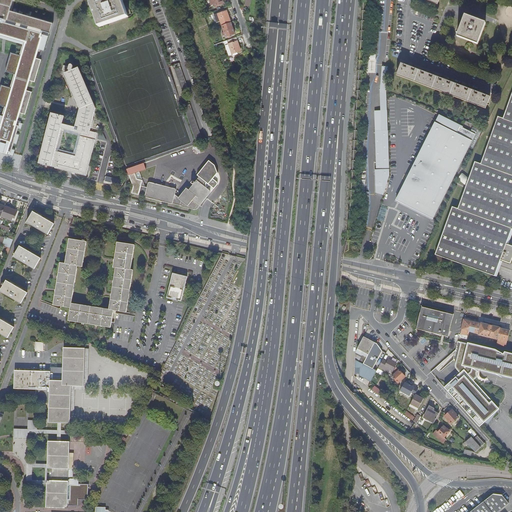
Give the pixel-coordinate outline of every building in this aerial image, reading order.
[(121,0),(98,0),(90,3),(99,27),(128,16),(121,0)] [(217,14),(221,25),(230,22),(226,11),(217,14)] [(457,37),(477,44),(485,23),(465,16),(457,37)] [(0,35),(22,42),(21,45),(19,52),(10,50),(4,69),(13,72),(9,87),(0,84),(0,104),(4,106),(1,117),(0,116),(0,152),(12,156),(14,150),(8,149),(10,143),(15,144),(18,135),(12,133),(14,127),(20,129),(21,123),(16,122),(18,113),(24,115),(30,92),(24,91),(27,81),(33,83),(39,60),(34,58),(36,50),(42,51),(46,36),(39,34),(0,22),(0,35)] [(230,22),(221,25),(225,37),(234,34),(230,22)] [(0,38),(21,45),(22,42),(0,35),(0,38)] [(235,38),(227,41),(231,54),(240,51),(235,38)] [(375,55),(367,55),(366,68),(375,69),(375,55)] [(402,63),(397,75),(486,108),(490,96),(402,63)] [(180,66),(173,69),(182,94),(188,92),(180,66)] [(80,133),(74,156),(79,157),(78,165),(72,164),(70,172),(85,175),(96,132),(89,131),(95,107),(78,67),(64,73),(79,109),(74,127),(61,123),(63,116),(51,113),(39,163),(46,165),(45,167),(46,167),(47,166),(68,171),(72,155),(55,150),(60,128),(80,133)] [(380,91),(381,112),(387,111),(387,96),(387,91),(388,67),(382,67),(380,91)] [(511,92),(503,119),(498,117),(481,163),(475,161),(458,208),(511,228),(511,227),(511,92)] [(188,104),(182,106),(195,145),(201,142),(188,104)] [(375,112),(375,132),(388,132),(387,111),(381,112),(375,112)] [(476,134),(437,120),(396,200),(436,220),(476,134)] [(389,176),(388,132),(375,132),(377,181),(383,181),(379,195),(382,195),(381,198),(383,198),(389,176)] [(370,133),(363,133),(360,186),(366,186),(370,133)] [(187,150),(189,157),(198,154),(196,147),(187,150)] [(68,171),(70,172),(72,164),(78,165),(79,157),(74,156),(72,155),(68,171)] [(181,200),(179,206),(193,210),(194,210),(195,210),(196,209),(197,209),(198,208),(209,194),(209,192),(207,190),(208,188),(208,186),(198,178),(194,183),(192,181),(190,184),(192,186),(190,187),(184,188),(181,192),(182,195),(181,200)] [(139,185),(137,194),(143,196),(143,197),(172,204),(176,189),(147,181),(146,187),(139,185)] [(181,200),(174,195),(172,203),(179,206),(181,200)] [(4,206),(0,216),(10,220),(14,210),(4,206)] [(511,245),(506,243),(511,228),(458,208),(452,206),(435,253),(494,274),(500,258),(508,261),(511,251),(511,245)] [(53,223),(32,211),(26,222),(47,234),(53,223)] [(5,237),(2,245),(6,247),(9,248),(12,240),(5,237)] [(82,240),(69,238),(65,263),(60,262),(53,304),(71,307),(68,320),(110,327),(113,310),(126,312),(133,270),(130,269),(134,245),(117,242),(113,268),(115,268),(108,309),(71,303),(77,266),(82,266),(86,241),(85,241),(85,240),(82,239),(82,240)] [(19,246),(13,257),(34,268),(40,257),(19,246)] [(172,273),(166,298),(176,300),(176,302),(178,302),(178,301),(181,302),(187,277),(172,273)] [(26,292),(5,280),(4,283),(2,282),(1,285),(2,285),(0,289),(0,291),(20,302),(26,292)] [(454,315),(421,307),(416,329),(448,337),(454,315)] [(13,326),(0,318),(0,333),(7,337),(13,326)] [(464,320),(459,337),(467,339),(469,332),(497,339),(496,344),(505,346),(509,331),(500,329),(499,328),(482,324),(481,324),(464,320)] [(374,342),(363,336),(356,349),(367,355),(374,342)] [(43,342),(35,342),(35,350),(43,350),(43,342)] [(377,343),(374,342),(367,355),(363,364),(373,369),(382,351),(377,343)] [(511,353),(504,352),(503,354),(495,350),(468,343),(467,344),(461,342),(456,362),(459,362),(458,365),(478,370),(511,378),(511,353)] [(50,371),(14,369),(14,388),(36,389),(35,396),(44,396),(44,402),(49,402),(48,422),(70,423),(71,386),(83,386),(85,348),(63,347),(62,367),(50,366),(50,371)] [(382,360),(377,368),(388,374),(390,370),(392,371),(396,364),(388,359),(386,362),(382,360)] [(478,370),(458,365),(457,370),(460,373),(444,387),(479,427),(482,424),(485,428),(488,425),(497,410),(499,409),(476,383),(479,379),(477,378),(477,376),(477,373),(478,370)] [(398,370),(391,377),(397,383),(404,377),(398,370)] [(372,389),(379,394),(382,389),(375,385),(372,389)] [(415,395),(410,404),(418,409),(423,399),(418,397),(415,395)] [(427,420),(433,423),(438,414),(432,411),(433,409),(428,406),(422,418),(427,421),(427,420)] [(451,410),(444,416),(450,423),(457,417),(451,410)] [(404,414),(412,421),(413,418),(405,411),(404,414)] [(15,428),(14,437),(29,437),(29,432),(38,432),(38,420),(28,419),(28,428),(15,428)] [(432,434),(442,444),(446,439),(443,437),(450,430),(447,428),(446,429),(443,426),(441,428),(438,431),(438,430),(437,429),(432,434)] [(481,449),(485,445),(478,437),(474,441),(481,449)] [(471,439),(466,444),(476,454),(481,449),(474,441),(471,439)] [(69,442),(48,441),(47,468),(51,468),(51,480),(47,480),(46,507),(67,507),(69,442)] [(497,511),(509,503),(502,495),(505,493),(500,488),(492,495),(470,511),(497,511)]
